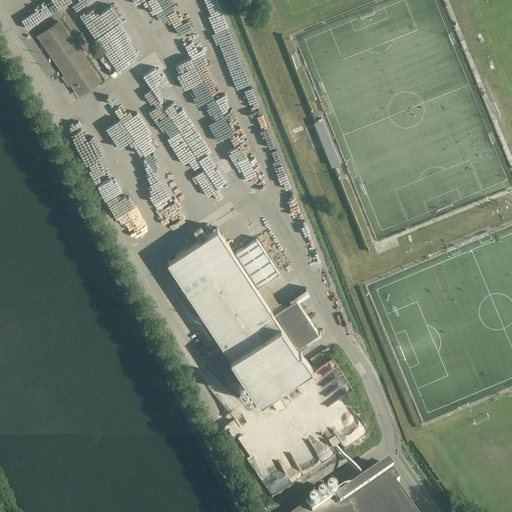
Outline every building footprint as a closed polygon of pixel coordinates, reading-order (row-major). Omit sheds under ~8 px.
[(39,1),(35,14),(47,18),(51,5),(39,1)] [(100,80),(83,57),(86,54),(79,44),(76,46),(59,22),(39,36),(65,74),(62,76),(69,86),(72,84),(79,94),(100,80)] [(326,117),(315,121),(332,167),(342,163),(326,117)] [(276,393),(301,376),(313,369),(301,351),(299,352),(298,351),(301,349),(302,350),(308,346),(305,342),(319,333),(296,299),(274,314),(234,253),(218,228),(207,235),(200,224),(192,229),(200,240),(167,262),(184,286),(222,344),(208,353),(227,383),(241,374),(250,388),(260,403),(269,398),(278,412),(285,407),(276,393)] [(257,238),(236,252),(258,287),(279,273),(257,238)] [(330,403),(354,389),(336,358),(320,368),(329,384),(321,389),(330,403)] [(412,511),(396,487),(399,485),(388,467),(351,492),(345,483),(302,511),(412,511)]
